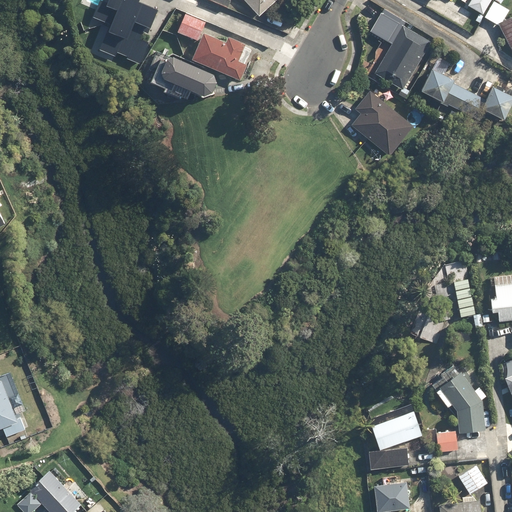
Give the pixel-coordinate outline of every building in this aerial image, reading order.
[(136,60),(159,6),(145,0),(109,0),(109,1),(107,0),(99,0),(91,19),(112,28),(103,46),(136,60)] [(244,0),(259,17),(277,0),(244,0)] [(468,0),(466,4),(483,14),(491,0),(468,0)] [(509,9),(500,4),(502,0),(493,0),(484,17),(500,25),(511,50),(511,15),(503,20),(509,9)] [(206,20),(186,12),(177,32),(198,41),(206,20)] [(383,13),(373,32),(389,41),(400,23),(383,13)] [(402,25),(374,73),(403,90),(431,42),(402,25)] [(191,60),(241,80),(254,50),(245,46),(246,44),(229,37),(227,42),(203,32),(191,60)] [(156,69),(152,79),(188,95),(191,87),(203,92),(212,89),(216,77),(213,71),(158,47),(150,66),(156,69)] [(476,118),(482,107),(503,119),(511,102),(511,94),(494,84),(486,100),(453,82),(455,78),(445,73),(451,62),(439,55),(421,89),(476,118)] [(414,125),(383,100),(386,97),(373,87),(355,109),(361,113),(352,124),(390,155),(414,125)] [(511,279),(496,281),(497,297),(491,298),(492,311),(497,311),(498,320),(511,318),(511,279)] [(472,296),(441,301),(443,319),(475,314),(472,296)] [(475,390),(479,387),(460,362),(454,367),(447,358),(436,365),(443,375),(431,385),(447,406),(451,403),(457,411),(459,432),(485,429),(482,399),(475,390)] [(12,376),(2,381),(1,379),(0,379),(0,428),(18,421),(13,407),(23,403),(12,376)] [(412,403),(369,417),(380,448),(422,434),(412,403)] [(428,446),(437,445),(438,451),(458,449),(457,430),(436,432),(436,429),(427,429),(428,446)] [(407,445),(368,450),(370,468),(409,464),(407,445)] [(477,464),(459,475),(469,493),(488,482),(477,464)] [(67,480),(53,465),(28,489),(30,491),(16,504),(23,511),(32,511),(42,503),(50,511),(71,511),(81,503),(63,484),(67,480)] [(381,477),(382,483),(375,484),(377,511),(410,508),(408,481),(397,482),(397,476),(381,477)] [(481,511),(480,499),(440,503),(440,511),(481,511)]
